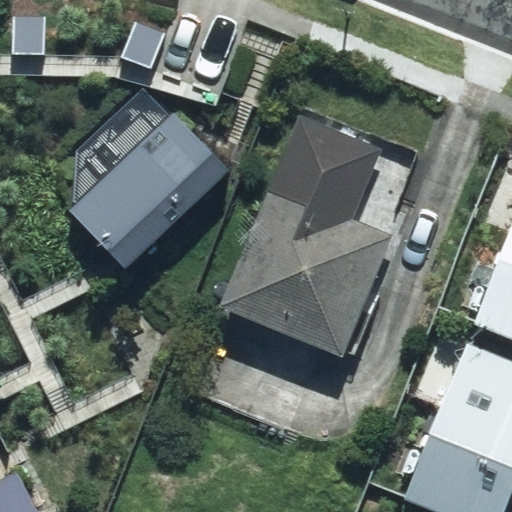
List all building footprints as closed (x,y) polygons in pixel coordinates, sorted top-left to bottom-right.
[(58,162),(116,264),(239,195),(181,93),(58,162)] [(379,159),(292,123),(210,320),(334,371),(389,240),(352,224),(379,159)] [(511,180),(502,177),(462,299),(511,315),(511,180)] [(380,391),(240,338),(215,405),(354,457),(380,391)] [(0,406),(20,395),(0,361),(0,406)] [(511,511),(511,382),(453,363),(412,486),(493,511),(511,511)] [(0,460),(0,511),(54,511),(19,450),(0,460)]
